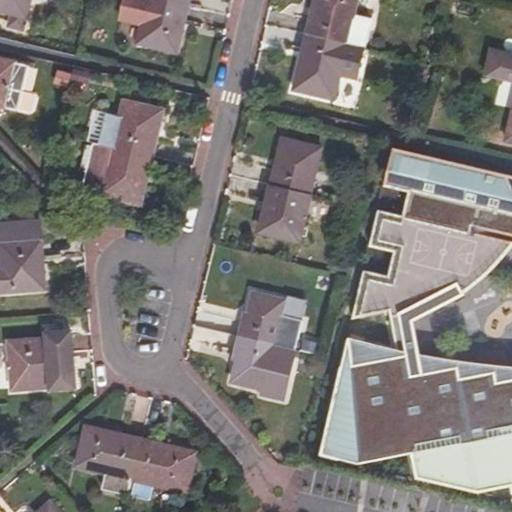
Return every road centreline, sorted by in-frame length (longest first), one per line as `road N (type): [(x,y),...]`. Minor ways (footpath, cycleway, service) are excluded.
road 1 (residential): [(256,0),(192,264)]
road 2 (residential): [(167,374),(134,369),(113,353),(107,268),(118,255),(141,250),(192,264)]
road 3 (residential): [(167,374),(191,390),(253,463)]
